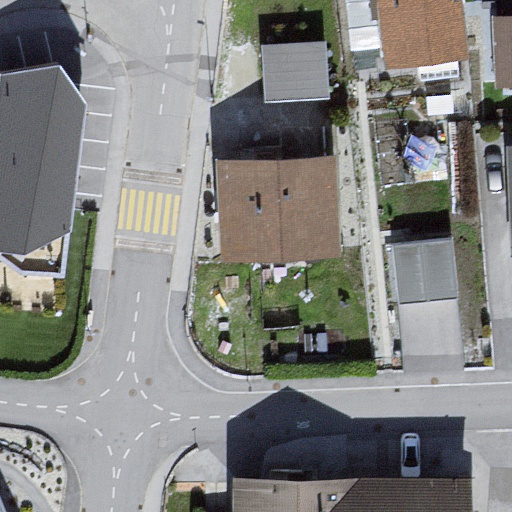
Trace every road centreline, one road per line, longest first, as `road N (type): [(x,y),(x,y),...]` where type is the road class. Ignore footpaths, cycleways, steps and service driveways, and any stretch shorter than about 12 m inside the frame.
road 1 (residential): [(126,410),(168,0)]
road 2 (residential): [(126,410),(511,403)]
road 3 (residential): [(0,399),(126,410)]
